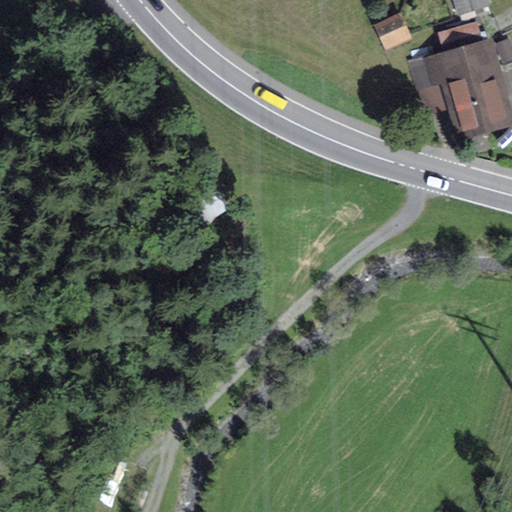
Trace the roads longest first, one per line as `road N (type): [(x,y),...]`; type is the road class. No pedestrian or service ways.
road 1 (track): [(146,511),(170,445),(199,401),(438,176)]
road 2 (secondary): [(139,0),(225,81),(312,132),(511,195)]
